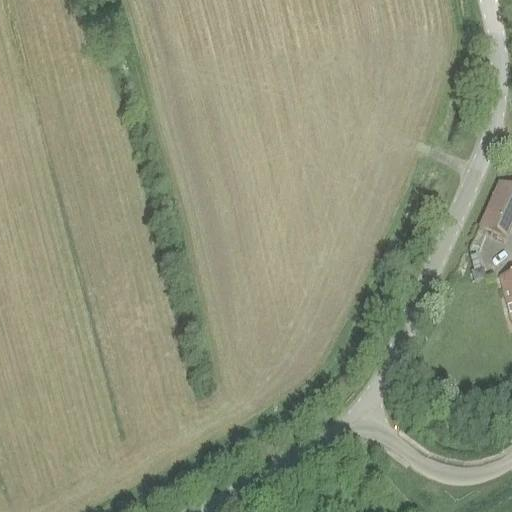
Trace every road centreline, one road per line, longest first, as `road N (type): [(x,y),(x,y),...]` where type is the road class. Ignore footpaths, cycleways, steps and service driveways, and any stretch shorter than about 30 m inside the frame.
road 1 (unclassified): [(359,410),(490,127),(500,71),(489,0)]
road 2 (unclassified): [(197,511),(359,410)]
road 3 (unclassified): [(359,410),(443,473),(478,476),(511,459)]
